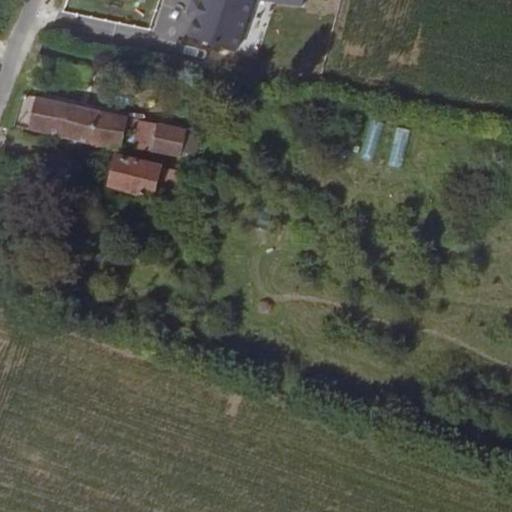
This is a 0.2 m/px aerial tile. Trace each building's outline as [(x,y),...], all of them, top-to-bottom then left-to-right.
[(199,0),(189,38),(239,51),(252,0),(199,0)] [(12,128),(26,131),(34,132),(91,143),(98,113),(48,103),(49,97),(23,92),(12,128)] [(130,119),(98,113),(91,143),(118,149),(122,131),(128,132),(130,119)] [(377,159),(382,121),(366,119),(361,157),(377,159)] [(139,121),(131,152),(148,155),(153,124),(139,121)] [(153,124),(148,155),(177,161),(179,153),(192,156),(193,142),(180,140),(182,131),(153,124)] [(403,168),(410,129),(393,126),(386,164),(403,168)] [(153,196),(160,169),(117,159),(110,188),(153,196)]
